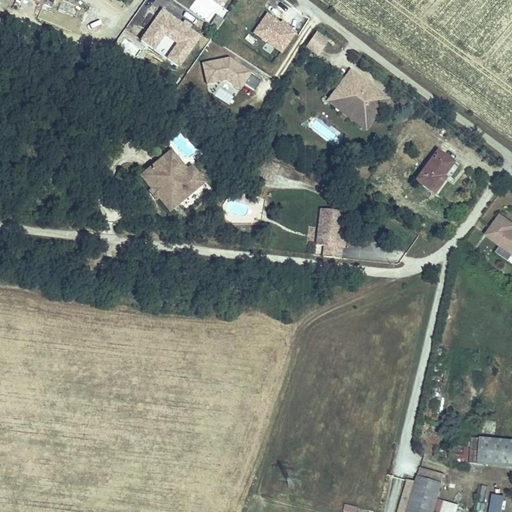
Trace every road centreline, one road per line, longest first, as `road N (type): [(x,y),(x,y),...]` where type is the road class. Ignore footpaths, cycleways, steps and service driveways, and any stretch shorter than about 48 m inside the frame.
road 1 (track): [(229,511),(295,332),(314,312),(406,269)]
road 2 (residential): [(511,161),(304,0)]
